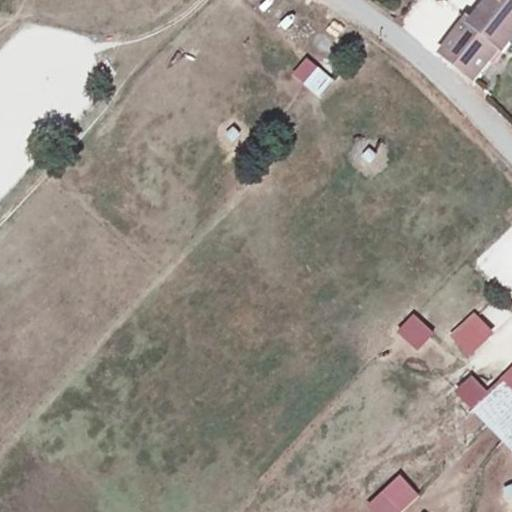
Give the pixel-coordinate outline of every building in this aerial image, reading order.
[(468,21),(442,55),(474,82),(499,51),(503,54),(511,41),(511,0),(491,0),(472,25),(468,21)] [(317,98),(332,80),(306,57),(291,75),(317,98)] [(412,314),(395,333),(417,352),(434,333),(412,314)] [(492,335),(476,317),(453,338),(470,355),(492,335)] [(511,373),(503,381),(511,390),(511,373)] [(511,390),(503,381),(488,395),(474,408),(511,448),(511,390)] [(399,474),(364,506),(369,511),(400,511),(419,496),(399,474)]
